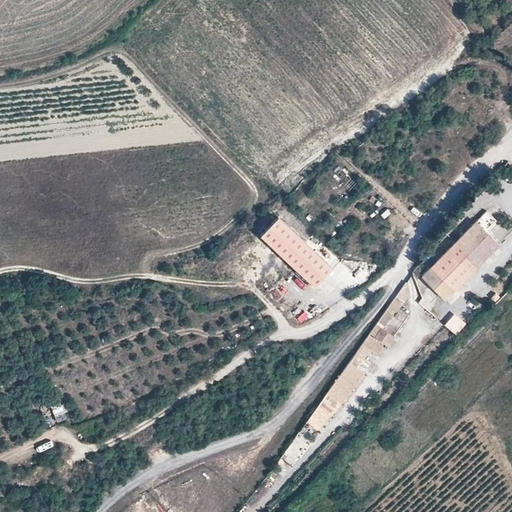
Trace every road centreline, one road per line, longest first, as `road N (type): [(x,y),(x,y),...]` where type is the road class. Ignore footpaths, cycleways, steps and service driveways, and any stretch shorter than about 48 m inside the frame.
road 1 (track): [(283,325),(249,287),(160,279),(76,284),(20,268),(0,273)]
road 2 (residential): [(283,325),(231,369),(122,436),(87,449),(58,437)]
road 3 (residential): [(295,397),(272,423),(152,473),(101,511)]
road 4 (unclassified): [(511,136),(380,290)]
road 5 (unclassified): [(380,290),(295,397)]
